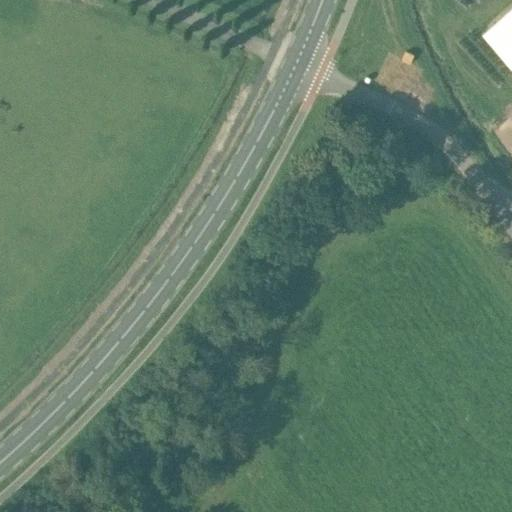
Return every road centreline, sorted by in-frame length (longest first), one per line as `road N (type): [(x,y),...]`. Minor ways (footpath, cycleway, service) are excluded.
road 1 (primary): [(0,468),(88,374),(241,170),(295,62)]
road 2 (unclassified): [(511,206),(463,146),(411,111),(295,62)]
